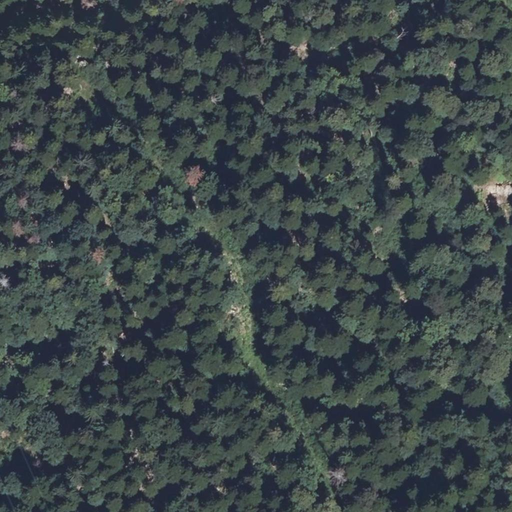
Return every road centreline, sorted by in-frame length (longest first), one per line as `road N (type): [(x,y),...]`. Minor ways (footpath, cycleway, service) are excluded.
road 1 (track): [(88,84),(241,267),(258,367),(342,511)]
road 2 (track): [(0,354),(88,310),(113,265),(88,84),(0,17)]
